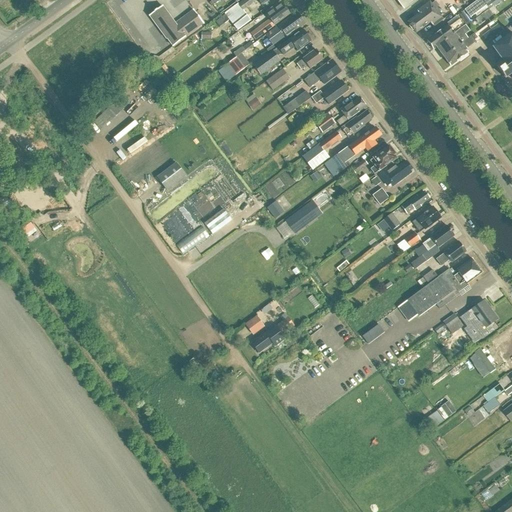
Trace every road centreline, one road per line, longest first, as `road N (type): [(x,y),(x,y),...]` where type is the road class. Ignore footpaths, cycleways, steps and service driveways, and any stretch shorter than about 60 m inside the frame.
road 1 (track): [(19,53),(354,511)]
road 2 (residential): [(511,288),(298,0)]
road 3 (secondary): [(511,196),(367,0)]
